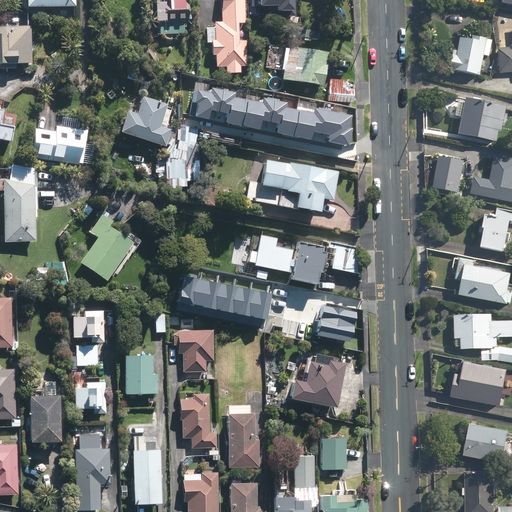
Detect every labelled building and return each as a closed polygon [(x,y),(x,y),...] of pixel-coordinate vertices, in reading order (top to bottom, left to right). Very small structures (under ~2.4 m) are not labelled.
[(74,0),(23,0),(24,10),(75,8),(74,0)] [(157,0),(157,6),(159,5),(159,15),(185,15),(184,0),(157,0)] [(245,68),(241,0),(217,0),(219,24),(212,24),(213,41),(209,42),(208,49),(209,57),(214,57),(214,69),(223,69),(223,75),(238,75),(238,68),(245,68)] [(269,6),(260,5),(259,15),(292,18),(293,8),(279,7),(279,2),(269,2),(269,6)] [(176,24),(156,23),(155,36),(175,37),(176,24)] [(27,28),(0,28),(0,66),(3,66),(28,65),(27,28)] [(470,42),(458,40),(456,53),(451,52),(447,73),(456,75),(457,74),(478,77),(482,57),(487,58),(490,42),(470,38),(470,42)] [(509,49),(496,50),(498,74),(511,73),(511,44),(511,45),(509,49)] [(324,55),(268,46),(264,69),(280,71),(279,81),(318,88),(324,55)] [(352,83),(327,80),(325,102),(351,104),(352,83)] [(245,87),(206,82),(204,90),(212,91),(209,108),(234,111),(234,107),(242,108),(245,87)] [(164,107),(138,98),(132,116),(123,113),(115,134),(161,150),(167,131),(157,127),(164,107)] [(325,112),(268,100),(261,133),(273,136),(286,138),(287,134),(302,138),(300,152),(330,158),(334,140),(320,137),(325,112)] [(504,109),(463,100),(455,136),(494,144),(497,133),(499,134),(501,125),(504,126),(506,115),(503,114),(504,109)] [(0,142),(8,144),(11,128),(0,125),(0,114),(1,111),(0,110),(0,142)] [(52,133),(32,130),(28,146),(29,159),(76,166),(76,164),(80,165),(85,133),(53,127),(52,133)] [(488,181),(473,178),(469,195),(511,204),(511,161),(493,157),(488,181)] [(278,166),(260,163),(256,188),(283,192),(283,194),(292,196),(290,211),(315,215),(318,201),(330,202),(330,200),(335,173),(279,163),(278,166)] [(6,182),(0,181),(0,200),(2,243),(32,243),(31,212),(32,212),(32,211),(35,211),(33,171),(31,171),(31,170),(9,165),(6,182)] [(52,200),(38,199),(37,208),(51,209),(52,200)] [(481,231),(477,249),(500,254),(507,224),(511,224),(511,219),(511,213),(493,210),(492,217),(489,216),(486,216),(482,217),(478,230),(481,231)] [(95,240),(77,265),(103,283),(130,245),(105,228),(109,223),(99,216),(86,234),(95,240)] [(291,244),(257,237),(250,267),(285,274),(291,244)] [(298,241),(295,244),(287,282),(311,287),(314,275),(318,276),(321,255),(318,254),(319,249),(320,246),(298,241)] [(326,241),(325,249),(332,251),(328,270),(354,275),(355,247),(326,241)] [(473,263),(457,259),(453,281),(459,282),(456,297),(504,307),(505,305),(508,306),(510,297),(506,296),(507,294),(504,293),(508,277),(471,269),(473,263)] [(194,305),(199,279),(185,276),(179,302),(194,305)] [(212,308),(217,282),(199,279),(194,305),(212,308)] [(228,312),(233,286),(217,282),(212,308),(228,312)] [(245,315),(250,289),(233,286),(228,312),(245,315)] [(268,315),(272,294),(250,289),(245,315),(267,319),(268,315)] [(0,349),(9,349),(8,300),(0,299),(0,349)] [(357,312),(324,306),(322,320),(355,325),(357,312)] [(81,318),(70,318),(70,339),(86,341),(86,344),(101,344),(100,312),(81,312),(81,318)] [(489,316),(452,317),(453,349),(458,349),(458,351),(495,350),(494,339),(511,338),(511,322),(490,323),(489,316)] [(355,325),(322,320),(319,337),(352,342),(355,325)] [(165,324),(152,323),(152,334),(164,335),(165,324)] [(181,332),(174,332),(174,334),(171,336),(170,347),(174,348),(175,355),(179,355),(180,374),(203,374),(203,363),(211,362),(210,331),(193,332),(192,325),(181,325),(181,332)] [(94,347),(74,347),(74,357),(68,357),(68,368),(74,368),(74,367),(94,367),(94,347)] [(511,350),(499,348),(496,362),(511,364),(511,350)] [(298,385),(288,383),(284,401),(330,410),(339,367),(326,364),(327,359),(309,356),(307,365),(303,364),(298,385)] [(146,357),(119,358),(121,397),(153,396),(153,377),(147,377),(146,357)] [(504,372),(461,363),(458,377),(453,376),(448,399),(496,409),(504,372)] [(0,420),(12,420),(11,371),(0,371),(0,420)] [(54,382),(44,382),(43,396),(54,396),(54,382)] [(83,388),(71,389),(72,411),(85,410),(88,412),(90,412),(90,415),(104,415),(103,382),(83,383),(83,388)] [(190,401),(176,401),(175,412),(177,421),(179,421),(180,440),(188,440),(189,450),(213,449),(213,435),(206,435),(205,396),(190,396),(190,401)] [(55,398),(24,399),(25,445),(56,444),(55,398)] [(249,441),(248,415),(247,415),(246,406),(225,407),(225,416),(222,416),(224,470),(253,469),(252,441),(249,441)] [(505,434),(467,426),(460,458),(498,466),(505,434)] [(75,451),(71,451),(73,511),(85,511),(98,511),(97,486),(107,486),(105,450),(96,450),(95,436),(75,437),(75,451)] [(131,454),(126,454),(128,507),(157,506),(155,453),(152,453),(152,443),(142,443),(141,437),(131,438),(131,454)] [(342,438),(316,439),(317,472),(343,471),(342,438)] [(14,446),(0,446),(0,495),(15,496),(14,446)] [(491,511),(491,473),(462,473),(462,511),(491,511)] [(216,511),(215,474),(181,475),(182,481),(180,481),(180,502),(185,502),(185,511),(216,511)] [(250,485),(224,486),(224,511),(254,511),(255,510),(251,510),(250,485)] [(320,511),(319,511),(362,511),(362,500),(349,500),(349,502),(331,503),(331,496),(315,496),(316,511),(320,511)] [(270,511),(268,511),(267,511),(306,511),(306,501),(290,501),(290,497),(270,497),(270,511)]
